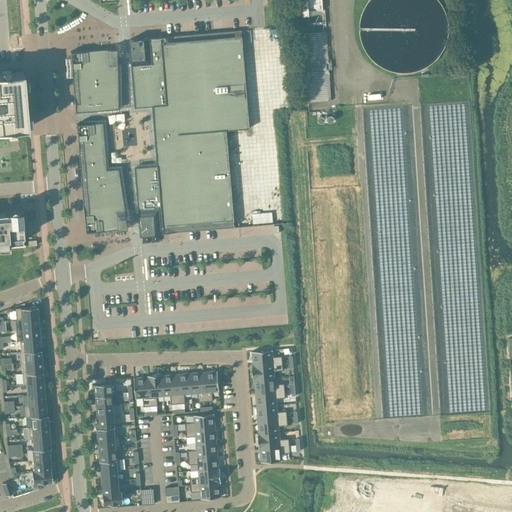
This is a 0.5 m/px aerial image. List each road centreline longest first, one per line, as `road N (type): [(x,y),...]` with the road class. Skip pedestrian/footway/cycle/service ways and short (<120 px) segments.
road 1 (residential): [(69,359),(237,356),(245,496),(111,511)]
road 2 (unclassified): [(62,275),(39,0)]
road 3 (unclassified): [(80,480),(69,359)]
